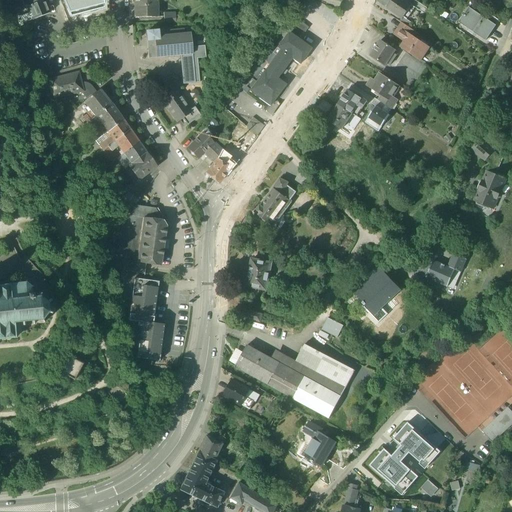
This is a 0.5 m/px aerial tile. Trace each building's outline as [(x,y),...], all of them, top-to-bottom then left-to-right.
[(44,0),(28,7),(32,18),(33,20),(49,13),(44,0)] [(103,0),(63,0),(71,17),(104,9),(103,0)] [(133,0),(134,18),(157,18),(156,0),(133,0)] [(403,0),(393,0),(392,2),(391,1),(387,8),(388,9),(402,19),(403,18),(412,6),(403,0)] [(426,8),(418,3),(415,8),(422,13),(426,8)] [(412,6),(403,18),(407,20),(415,8),(412,6)] [(32,18),(28,7),(18,11),(22,21),(32,18)] [(483,18),(469,8),(464,15),(463,14),(462,15),(463,16),(458,23),(473,33),(483,18)] [(175,16),(168,16),(168,13),(163,13),(164,23),(175,22),(175,16)] [(308,28),(295,17),(291,23),(301,31),(305,33),(308,28)] [(483,18),(473,33),(486,41),(496,26),(484,18),(483,18)] [(301,31),(291,23),(284,31),(287,33),(288,32),(296,38),(301,31)] [(414,32),(402,24),(399,29),(411,37),(414,32)] [(184,29),(157,32),(157,31),(146,32),(147,41),(149,58),(179,56),(186,55),(186,59),(197,58),(205,58),(204,46),(191,47),(190,34),(184,34),(184,29)] [(411,37),(399,29),(395,35),(407,43),(403,49),(410,53),(410,54),(421,62),(429,49),(411,37)] [(296,38),(288,32),(287,33),(272,53),(275,56),(265,70),(277,79),(292,59),(299,65),(311,49),(296,38)] [(380,41),(370,57),(385,67),(395,51),(380,41)] [(186,55),(179,56),(182,85),(199,83),(197,58),(186,59),(186,55)] [(265,70),(256,82),(252,79),(246,87),(250,90),(249,91),(270,107),(275,100),(277,96),(279,93),(286,85),(279,80),(265,70)] [(79,72),(62,77),(61,76),(50,79),(55,99),(83,92),(83,94),(91,87),(89,85),(87,84),(84,83),(82,84),(79,72),(78,72),(79,72)] [(399,87),(380,74),(376,82),(372,79),(367,86),(382,96),(390,101),(390,100),(399,87)] [(181,94),(173,83),(163,90),(166,95),(160,99),(177,123),(183,118),(188,125),(201,116),(195,108),(190,111),(179,95),(181,94)] [(96,92),(92,87),(91,87),(83,94),(88,99),(96,92)] [(112,103),(100,89),(88,99),(84,102),(84,103),(70,115),(76,123),(83,117),(82,115),(89,109),(95,116),(112,103)] [(348,91),(338,105),(352,114),(357,118),(367,102),(361,98),(361,99),(348,91)] [(390,101),(382,96),(378,101),(391,109),(395,103),(390,100),(390,101)] [(378,101),(375,99),(371,104),(376,107),(388,115),(391,109),(378,101)] [(280,104),(275,100),(270,107),(276,111),(280,104)] [(95,116),(86,123),(90,128),(100,120),(108,131),(123,120),(112,103),(95,116)] [(329,120),(328,121),(337,127),(341,130),(352,114),(338,105),(329,120)] [(390,116),(388,115),(376,107),(368,118),(382,127),(390,116)] [(325,117),(320,125),(332,133),(337,127),(328,121),(329,120),(325,117)] [(264,126),(252,118),(246,127),(257,136),(264,126)] [(382,127),(368,118),(365,123),(379,132),(382,127)] [(123,120),(108,131),(112,137),(106,141),(99,146),(103,151),(108,147),(130,130),(123,120)] [(130,130),(108,147),(112,152),(117,147),(118,145),(122,150),(119,152),(121,155),(124,153),(138,142),(130,130)] [(112,137),(108,131),(96,141),(99,146),(106,141),(112,137)] [(222,150),(214,142),(213,143),(203,133),(187,149),(198,159),(203,154),(213,164),(216,160),(220,154),(222,150)] [(494,151),(481,139),(472,150),(485,161),(494,151)] [(138,142),(124,153),(127,157),(124,159),(129,166),(146,153),(138,142)] [(108,147),(103,151),(107,155),(112,152),(108,147)] [(129,166),(125,169),(135,183),(139,180),(157,167),(146,153),(129,166)] [(220,154),(216,160),(213,164),(206,174),(212,178),(211,179),(218,184),(226,174),(230,170),(223,165),(227,160),(220,154)] [(505,180),(487,173),(474,201),(476,202),(477,204),(481,207),(484,205),(493,209),(497,198),(500,198),(502,193),(500,191),(505,180)] [(289,183),(280,179),(276,187),(277,188),(275,190),(291,201),(297,193),(288,186),(289,183)] [(274,189),(261,206),(260,206),(256,212),(256,213),(256,214),(273,227),(292,202),(291,201),(275,190),(274,189)] [(133,205),(106,238),(113,269),(122,271),(136,273),(138,262),(137,262),(143,218),(163,221),(155,208),(133,205)] [(163,221),(143,218),(137,262),(138,262),(146,263),(161,265),(166,226),(163,221)] [(453,254),(448,267),(456,270),(462,273),(467,260),(453,254)] [(268,261),(257,259),(257,262),(251,261),(246,287),(259,290),(266,291),(268,279),(274,280),(275,275),(269,274),(271,265),(268,264),(268,261)] [(448,267),(433,261),(426,278),(449,287),(456,270),(448,267)] [(146,263),(138,262),(136,273),(141,273),(145,273),(146,263)] [(378,267),(362,283),(360,281),(351,289),(363,302),(362,304),(365,306),(366,305),(375,315),(380,310),(378,308),(396,291),(391,284),(393,282),(378,267)] [(136,273),(122,271),(121,280),(123,280),(122,288),(125,288),(123,300),(131,301),(134,279),(144,280),(145,274),(141,273),(136,273)] [(144,280),(134,279),(131,301),(128,321),(131,321),(138,322),(137,326),(141,327),(138,350),(137,358),(159,361),(164,325),(153,323),(159,282),(144,280)] [(0,339),(2,339),(3,340),(5,339),(12,338),(14,339),(15,337),(14,336),(14,334),(17,333),(23,333),(22,326),(24,326),(23,322),(31,321),(31,325),(33,325),(33,321),(40,320),(41,324),(43,323),(41,319),(46,313),(50,314),(50,312),(47,312),(46,304),(52,300),(51,298),(45,302),(39,297),(40,293),(38,293),(36,290),(32,287),(31,286),(30,287),(29,288),(25,284),(26,281),(24,281),(24,284),(19,284),(19,280),(17,281),(17,284),(9,285),(8,284),(7,285),(0,286),(0,339)] [(266,291),(259,290),(257,300),(264,301),(266,291)] [(261,315),(244,310),(242,317),(259,322),(261,315)] [(343,326),(328,318),(321,330),(337,338),(343,326)] [(138,322),(131,321),(130,327),(135,327),(133,340),(136,340),(135,349),(138,350),(141,327),(137,326),(138,322)] [(354,373),(304,345),(296,360),(346,388),(354,373)] [(275,361),(248,346),(241,359),(248,362),(243,371),(294,399),(306,378),(280,364),(275,361)] [(229,361),(236,365),(244,352),(236,348),(229,361)] [(296,360),(280,351),(276,358),(281,361),(280,364),(306,378),(341,397),(346,388),(296,360)] [(241,359),(236,367),(243,371),(248,362),(241,359)] [(341,397),(306,378),(294,399),(330,418),(341,397)] [(250,391),(232,381),(224,396),(250,410),(255,402),(246,398),(250,391)] [(500,421),(491,430),(487,427),(482,431),(493,443),(511,425),(511,412),(508,408),(497,418),(500,421)] [(379,454),(369,465),(395,489),(398,485),(405,491),(418,477),(402,462),(410,454),(420,464),(423,461),(428,466),(440,453),(407,423),(397,435),(399,436),(395,440),(401,446),(392,456),(386,451),(381,455),(379,454)] [(315,439),(303,457),(309,461),(309,462),(311,464),(312,463),(320,468),(337,444),(321,433),(322,432),(310,424),(305,432),(315,439)] [(211,440),(206,437),(198,453),(213,460),(221,444),(222,445),(225,439),(219,435),(217,440),(212,437),(211,440)] [(224,492),(205,484),(216,462),(213,460),(198,453),(180,490),(198,499),(198,498),(217,507),(224,492)] [(469,462),(468,469),(477,471),(478,465),(469,462)] [(272,511),(276,506),(238,484),(230,498),(241,505),(243,501),(262,511),(272,511)] [(355,490),(348,489),(346,498),(353,500),(355,490)]
